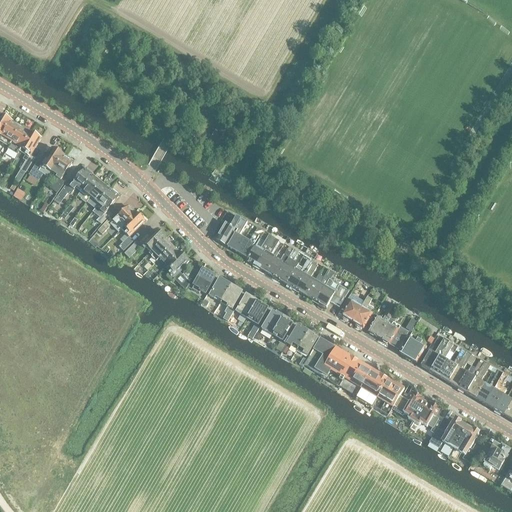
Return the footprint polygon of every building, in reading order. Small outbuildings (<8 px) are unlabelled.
[(0,118),(0,139),(2,136),(12,119),(3,114),(0,118)] [(12,119),(2,136),(0,139),(1,140),(0,141),(9,146),(11,142),(22,125),(12,119)] [(22,125),(11,142),(9,146),(10,147),(8,149),(17,154),(21,148),(32,131),(22,125)] [(224,130),(217,126),(209,140),(216,143),(224,130)] [(31,156),(31,155),(42,137),(32,131),(21,148),(28,152),(23,159),(26,161),(20,170),(26,173),(35,159),(31,156)] [(39,181),(46,171),(51,174),(63,155),(62,154),(62,153),(52,146),(51,148),(52,148),(42,163),(38,161),(29,175),(39,181)] [(63,155),(51,174),(56,177),(49,188),(57,194),(65,183),(59,180),(71,162),(72,163),(73,161),(63,155)] [(81,192),(94,176),(84,168),(83,169),(84,170),(71,186),(68,183),(59,194),(64,198),(67,193),(68,194),(70,192),(72,193),(76,188),(80,192),(81,192)] [(86,203),(89,199),(103,182),(94,176),(81,192),(80,192),(78,195),(82,199),(81,200),(86,203)] [(103,182),(89,199),(98,206),(111,189),(103,182)] [(17,188),(14,196),(22,199),(25,192),(17,188)] [(98,206),(102,209),(97,217),(100,219),(97,221),(102,225),(109,217),(108,216),(105,214),(119,197),(120,198),(121,197),(111,189),(98,206)] [(118,224),(123,228),(136,214),(128,207),(114,222),(110,218),(98,231),(102,235),(114,223),(117,225),(118,224)] [(145,221),(137,213),(136,214),(123,228),(130,235),(119,247),(123,251),(132,241),(129,238),(145,221)] [(226,222),(231,225),(235,217),(230,214),(226,222)] [(225,246),(233,233),(241,219),(236,217),(231,227),(225,224),(216,240),(225,246)] [(236,252),(244,239),(240,236),(247,223),(241,219),(233,233),(235,234),(228,247),(236,252)] [(152,251),(166,237),(167,236),(157,226),(156,227),(157,229),(140,246),(136,241),(124,254),(128,258),(140,246),(144,249),(146,248),(150,252),(151,251),(152,251)] [(244,239),(236,252),(246,258),(258,237),(262,231),(257,229),(250,242),(244,239)] [(151,251),(150,252),(153,255),(151,257),(157,262),(160,259),(159,259),(174,245),(166,237),(152,251),(151,251)] [(256,267),(273,239),(269,237),(261,248),(255,245),(245,261),(256,267)] [(266,273),(276,257),(271,254),(278,242),(273,239),(256,267),(266,273)] [(167,267),(183,251),(181,249),(180,251),(174,245),(159,259),(160,259),(167,267)] [(276,257),(266,273),(276,279),(292,252),(288,250),(282,260),(276,257)] [(294,250),(292,252),(276,279),(286,285),(296,268),(291,266),(294,261),(299,253),(294,250)] [(183,251),(167,267),(172,271),(167,276),(173,283),(176,280),(175,278),(184,269),(181,266),(188,259),(189,260),(191,259),(183,251)] [(296,268),(286,285),(296,291),(313,263),(309,260),(301,272),(296,268)] [(313,263),(296,291),(306,296),(315,280),(311,277),(318,266),(313,263)] [(216,277),(211,274),(210,271),(206,269),(203,269),(196,281),(192,279),(190,282),(185,279),(180,288),(190,293),(192,290),(198,294),(200,291),(205,294),(216,277)] [(333,273),(328,270),(323,278),(319,275),(316,280),(315,280),(306,296),(316,302),(329,280),(333,273)] [(220,302),(231,285),(230,284),(225,280),(225,281),(220,278),(209,296),(220,302)] [(329,280),(316,302),(328,309),(332,304),(339,308),(349,292),(339,285),(336,291),(330,287),(333,282),(329,280)] [(231,285),(220,302),(228,307),(225,312),(226,313),(223,319),(228,322),(232,316),(234,311),(231,310),(242,292),(237,289),(238,288),(232,285),(232,286),(231,285)] [(248,318),(257,302),(246,295),(236,313),(241,316),(242,314),(248,318)] [(362,306),(352,323),(356,325),(357,327),(360,329),(362,328),(363,329),(373,313),(366,309),(373,297),(369,295),(362,306)] [(347,300),(343,306),(347,308),(342,317),(343,317),(343,319),(346,321),(348,321),(352,323),(362,306),(351,300),(350,302),(347,300)] [(257,302),(248,318),(254,321),(253,323),(258,326),(269,308),(257,302)] [(385,315),(386,315),(383,320),(378,317),(369,333),(370,334),(371,337),(373,338),(375,337),(379,339),(391,318),(395,312),(388,308),(385,315)] [(262,329),(272,336),(273,336),(274,333),(273,333),(283,317),(276,312),(276,313),(273,312),(272,312),(262,329)] [(233,325),(237,318),(232,316),(228,322),(233,325)] [(273,333),(274,333),(279,336),(278,339),(282,342),(293,324),(290,322),(291,321),(283,317),(273,333)] [(391,318),(379,339),(383,341),(384,344),(387,346),(389,345),(390,346),(391,345),(401,352),(408,340),(405,339),(409,333),(395,324),(396,322),(391,318)] [(418,323),(414,321),(409,331),(412,333),(418,323)] [(250,336),(249,337),(253,339),(254,339),(260,328),(256,326),(250,336)] [(298,351),(309,331),(303,328),(302,329),(297,327),(287,344),(298,351)] [(309,331),(298,351),(307,357),(318,339),(315,337),(316,336),(309,331)] [(408,340),(401,352),(400,354),(417,364),(426,348),(421,345),(422,343),(417,340),(416,342),(409,338),(408,340)] [(307,361),(305,365),(340,387),(347,373),(346,373),(354,360),(320,339),(307,361)] [(430,351),(421,367),(430,373),(448,342),(443,339),(434,354),(430,351)] [(281,353),(285,345),(280,342),(276,350),(281,353)] [(448,342),(430,373),(439,378),(449,362),(445,359),(453,345),(448,342)] [(449,362),(439,378),(449,383),(467,353),(462,350),(453,364),(449,362)] [(467,353),(449,383),(457,389),(467,372),(463,370),(472,356),(467,353)] [(305,365),(307,361),(303,358),(299,365),(302,367),(304,364),(305,365)] [(347,373),(340,387),(345,390),(345,389),(356,396),(356,397),(357,397),(372,371),(354,360),(346,373),(347,373)] [(472,375),(467,372),(457,389),(467,394),(479,372),(485,363),(481,361),(472,375)] [(485,363),(467,394),(476,400),(486,384),(481,381),(490,366),(485,363)] [(372,371),(357,397),(373,407),(377,399),(376,398),(387,379),(372,371)] [(486,384),(476,400),(485,405),(503,374),(499,371),(489,386),(486,384)] [(494,411),(504,395),(504,394),(506,390),(503,388),(509,377),(503,374),(485,405),(494,411)] [(377,399),(373,407),(388,416),(395,405),(404,390),(387,379),(376,398),(377,399)] [(504,395),(494,411),(503,416),(511,401),(511,391),(508,397),(504,395)] [(414,423),(426,402),(412,394),(408,401),(406,400),(401,409),(401,412),(409,417),(407,419),(408,419),(404,425),(410,429),(414,423)] [(511,421),(511,401),(503,416),(511,421)] [(435,417),(439,409),(426,402),(414,423),(419,426),(421,424),(427,428),(428,425),(433,428),(430,432),(434,435),(442,423),(438,420),(438,419),(435,417)] [(454,450),(468,426),(456,418),(453,424),(444,419),(442,423),(434,435),(429,443),(439,449),(442,443),(454,450)] [(468,426),(454,450),(465,457),(464,459),(472,464),(477,454),(476,454),(477,453),(476,452),(480,446),(476,443),(472,450),(470,448),(479,433),(468,426)] [(488,459),(484,466),(483,467),(490,471),(490,470),(492,471),(494,469),(499,472),(504,462),(503,461),(509,452),(502,447),(501,449),(495,445),(493,448),(484,443),(478,454),(488,459)] [(57,453),(52,462),(62,467),(67,459),(57,453)] [(511,492),(511,490),(511,489),(511,484),(508,482),(510,480),(511,481),(511,471),(510,470),(501,486),(511,492)]
